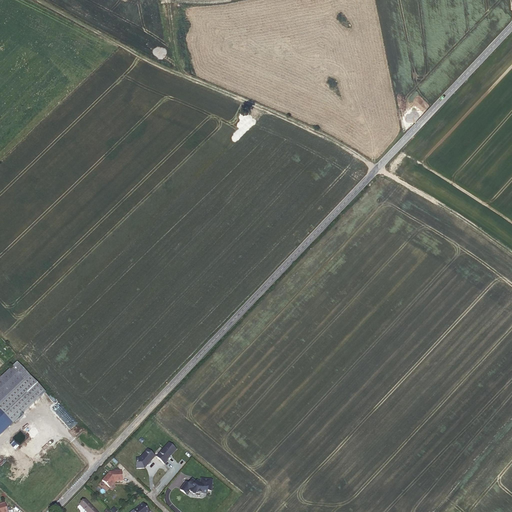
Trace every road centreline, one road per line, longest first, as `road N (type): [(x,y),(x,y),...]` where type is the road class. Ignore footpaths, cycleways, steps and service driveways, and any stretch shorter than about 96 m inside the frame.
road 1 (tertiary): [(511,21),(52,511)]
road 2 (track): [(511,260),(324,135),(126,50),(34,0)]
